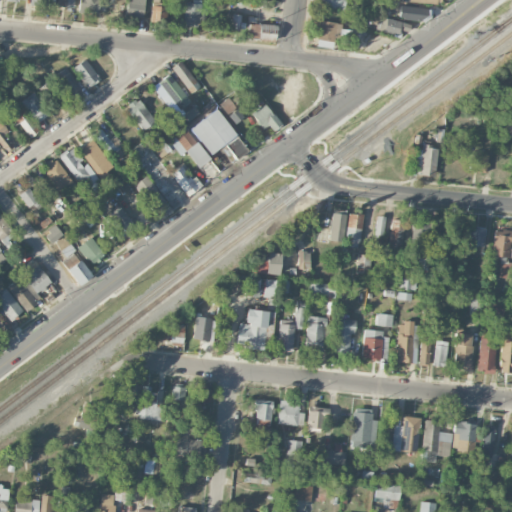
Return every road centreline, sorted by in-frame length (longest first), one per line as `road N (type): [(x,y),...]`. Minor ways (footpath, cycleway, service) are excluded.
road 1 (tertiary): [(0,367),(362,91)]
road 2 (residential): [(511,401),(139,361)]
road 3 (tertiary): [(362,91),(318,64),(0,29)]
road 4 (residential): [(511,205),(333,184),(291,145)]
road 5 (residential): [(145,45),(121,88),(0,179)]
road 6 (tertiary): [(362,91),(481,0)]
road 7 (residential): [(233,372),(217,511)]
road 8 (residential): [(0,194),(83,304)]
